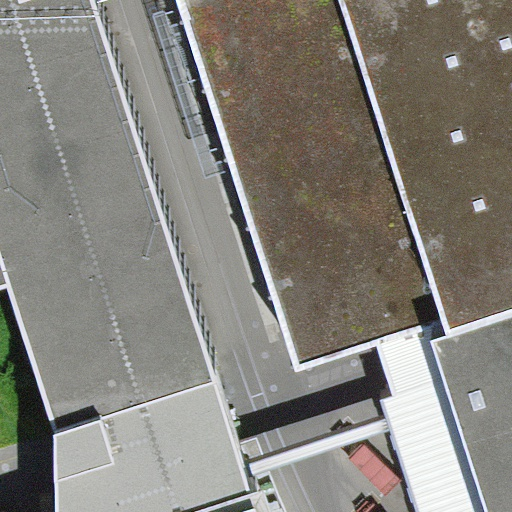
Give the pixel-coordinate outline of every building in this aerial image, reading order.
[(53,404),(54,511),(139,511),(254,472),(103,0),(0,0),(0,265),(8,263),(53,404)] [(438,297),(511,273),(511,0),(180,0),(288,343),(438,297)] [(511,511),(511,273),(438,297),(454,364),(503,511),(511,511)] [(503,511),(454,364),(384,388),(425,511),(503,511)] [(273,511),(254,472),(139,511),(273,511)]
